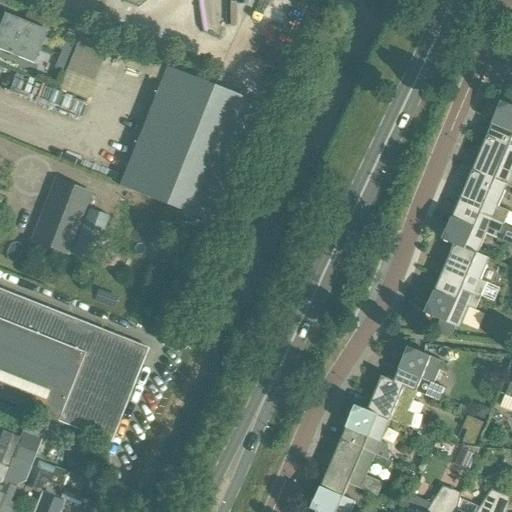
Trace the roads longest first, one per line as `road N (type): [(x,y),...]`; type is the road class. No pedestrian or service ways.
road 1 (secondary): [(212,511),(454,0)]
road 2 (residential): [(281,511),(471,80)]
